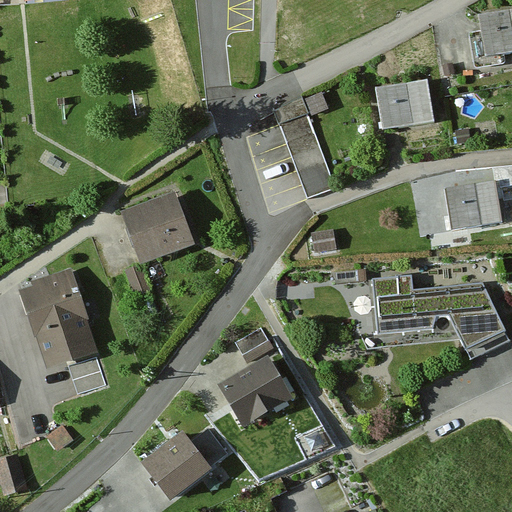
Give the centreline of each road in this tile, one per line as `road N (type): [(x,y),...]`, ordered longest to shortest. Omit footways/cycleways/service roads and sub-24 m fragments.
road 1 (residential): [(37,511),(112,446),(268,240)]
road 2 (residential): [(268,240),(322,203),(431,165),(511,157)]
road 3 (residential): [(443,0),(237,111)]
road 4 (residential): [(106,208),(0,289)]
road 5 (residential): [(268,240),(237,111)]
